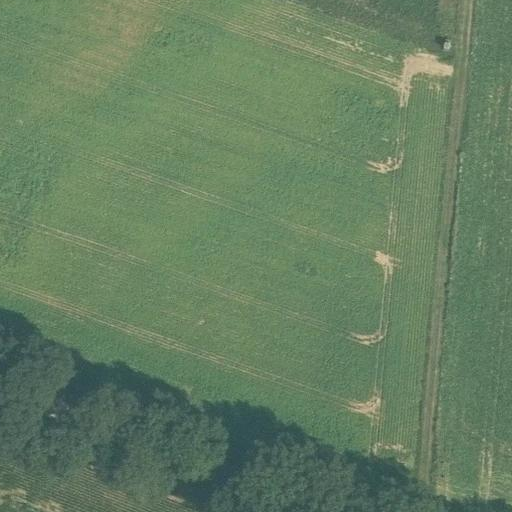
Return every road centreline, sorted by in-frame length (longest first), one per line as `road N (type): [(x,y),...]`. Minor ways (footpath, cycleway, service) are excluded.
road 1 (track): [(423,511),(472,0)]
road 2 (tertiary): [(328,511),(0,383)]
